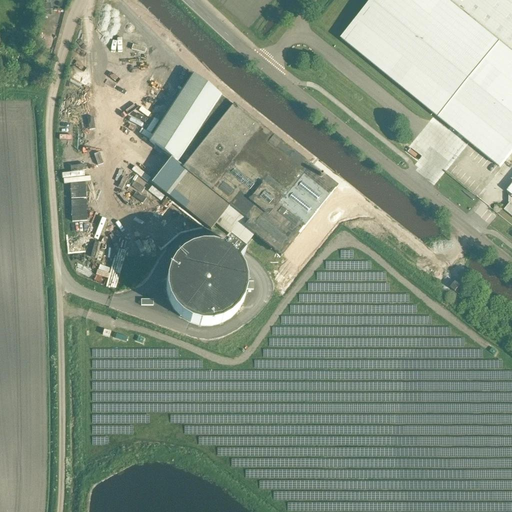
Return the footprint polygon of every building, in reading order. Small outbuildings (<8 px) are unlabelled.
[(511,0),(374,0),(342,40),(500,169),(511,153),(511,186),(507,192),(511,196),(511,202),(505,211),(511,217),(511,0)] [(133,68),(120,81),(125,86),(138,73),(133,68)] [(336,188),(193,76),(150,143),(171,159),(150,184),(210,232),(216,225),(245,248),(254,236),(282,258),(336,188)] [(69,94),(80,101),(86,92),(75,85),(69,94)] [(245,255),(228,242),(222,250),(212,247),(202,247),(192,249),(182,255),(174,263),(170,270),(166,281),(166,291),(169,302),(174,311),(182,319),(190,323),(199,326),(211,327),(220,324),(230,319),(238,311),(243,303),(246,291),(253,291),(253,283),(246,283),(243,272),(238,263),(245,255)] [(464,300),(469,294),(456,283),(451,290),(464,300)]
